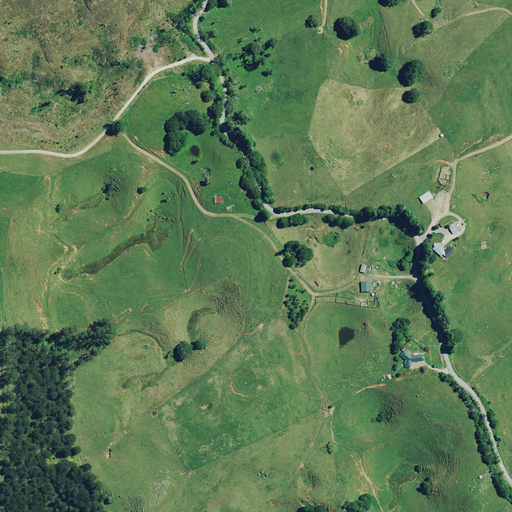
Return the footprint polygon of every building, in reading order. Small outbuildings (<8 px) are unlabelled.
[(433,198),(429,191),(419,197),(423,204),(433,198)] [(459,231),(454,223),(448,227),(453,234),(459,231)] [(445,249),(438,243),(436,244),(435,243),(433,245),(434,246),(432,249),(441,257),(443,254),(447,258),(454,250),(449,246),(444,252),(443,250),(445,249)] [(370,297),(370,283),(357,283),(357,297),(355,297),(356,303),(364,303),(364,297),(370,297)] [(412,363),(425,361),(424,354),(418,355),(418,353),(413,354),(414,355),(412,356),(404,350),(400,356),(405,359),(404,364),(405,364),(404,367),(410,369),(412,363)]
